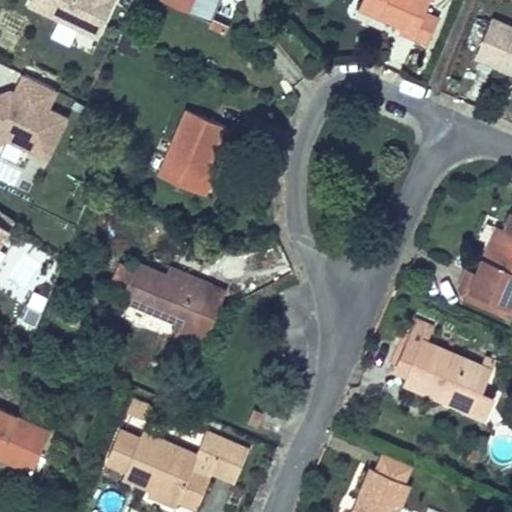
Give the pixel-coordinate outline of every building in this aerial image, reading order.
[(29,0),(96,30),(110,0),(29,0)] [(179,0),(216,15),(222,0),(179,0)] [(383,5),(404,15),(401,22),(400,24),(413,30),(425,4),(426,0),(359,0),(358,3),(380,12),(383,5)] [(438,11),(425,4),(413,30),(426,37),(438,11)] [(380,12),(401,22),(404,15),(383,5),(380,12)] [(467,41),(479,47),(494,14),(481,9),(467,41)] [(511,17),(495,11),(494,14),(479,47),(479,49),(511,63),(511,17)] [(0,138),(11,135),(48,155),(68,112),(48,102),(56,86),(21,71),(13,86),(8,85),(0,87),(0,138)] [(213,161),(229,124),(188,107),(161,172),(202,188),(213,161)] [(213,161),(202,188),(206,191),(219,163),(213,161)] [(0,243),(16,217),(0,207),(0,243)] [(511,217),(509,225),(494,259),(486,256),(479,272),(472,288),(502,302),(497,314),(509,319),(511,310),(511,217)] [(494,259),(509,225),(501,221),(486,256),(494,259)] [(203,337),(228,282),(201,269),(197,278),(168,264),(139,252),(123,286),(180,312),(174,325),(203,337)] [(197,278),(201,269),(171,256),(168,264),(197,278)] [(472,288),(479,272),(468,267),(460,287),(464,300),(497,314),(502,302),(472,288)] [(416,374),(412,383),(474,410),(483,388),(491,370),(429,343),(436,326),(420,319),(400,367),(416,374)] [(140,410),(148,393),(135,387),(128,404),(140,410)] [(498,395),(483,388),(474,410),(489,416),(498,395)] [(148,393),(140,410),(148,413),(155,397),(148,393)] [(0,401),(0,453),(27,467),(47,424),(0,401)] [(249,416),(263,422),(269,408),(255,403),(249,416)] [(121,473),(149,486),(153,478),(177,490),(173,497),(192,506),(208,473),(205,472),(188,464),(194,450),(122,418),(108,450),(127,458),(121,473)] [(205,472),(208,473),(210,467),(232,477),(246,444),(205,426),(197,443),(214,451),(205,472)] [(194,450),(188,464),(205,472),(214,451),(197,443),(194,450)] [(386,456),(381,469),(410,482),(415,468),(386,456)] [(403,511),(416,484),(410,482),(381,469),(375,467),(355,511),(403,511)] [(177,490),(153,478),(149,486),(146,493),(169,505),(173,497),(177,490)]
